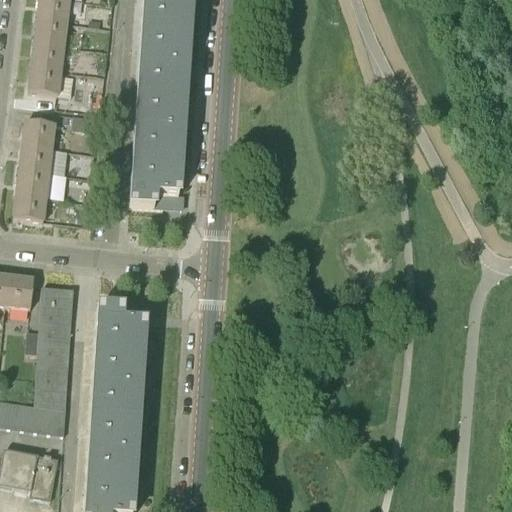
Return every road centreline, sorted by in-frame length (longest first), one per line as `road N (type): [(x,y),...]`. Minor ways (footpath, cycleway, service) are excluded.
road 1 (tertiary): [(209,268),(228,0)]
road 2 (tertiary): [(195,511),(209,268)]
road 3 (residential): [(209,268),(0,249)]
road 4 (residential): [(0,129),(12,0)]
